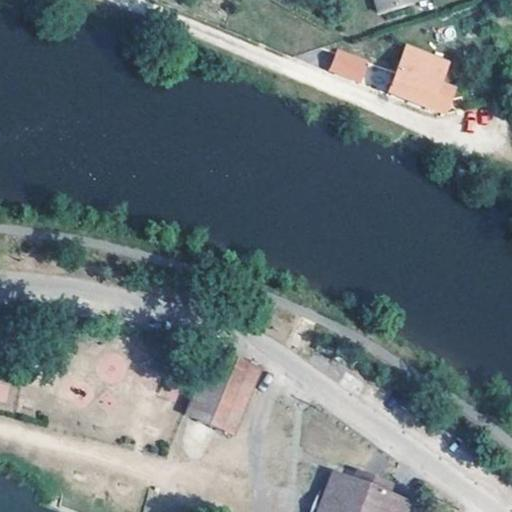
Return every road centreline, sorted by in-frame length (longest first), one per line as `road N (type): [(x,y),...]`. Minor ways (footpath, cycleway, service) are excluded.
road 1 (residential): [(498,511),(247,334),(126,300),(0,282)]
road 2 (unclassified): [(112,0),(511,164)]
road 3 (track): [(255,511),(256,429),(286,361)]
